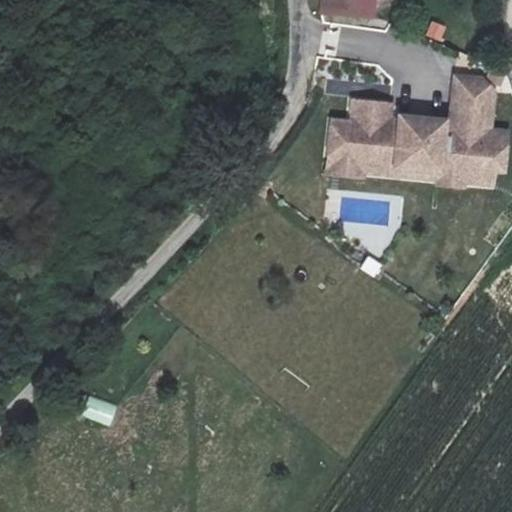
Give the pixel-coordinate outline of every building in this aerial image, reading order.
[(368,20),(369,0),(325,0),(324,16),(368,20)] [(430,21),(426,37),(441,41),(446,25),(430,21)] [(348,124),(330,122),(326,155),(361,159),(360,173),(364,173),(382,175),(383,167),(392,168),(392,176),(434,180),(437,180),(438,165),(464,168),(463,183),(465,183),(492,185),(493,170),(502,171),(506,133),(489,132),(494,92),(479,79),(454,77),(450,114),(459,115),(457,127),(442,126),(443,122),(397,117),(397,121),(387,120),(389,106),(350,102),(348,124)] [(364,181),(364,173),(360,173),(361,159),(326,155),(323,155),(321,177),(364,181)] [(463,183),(464,168),(438,165),(437,180),(434,180),(433,188),(465,190),(465,183),(463,183)] [(367,256),(360,270),(376,279),(383,265),(367,256)] [(89,397),(82,417),(110,427),(117,407),(89,397)]
